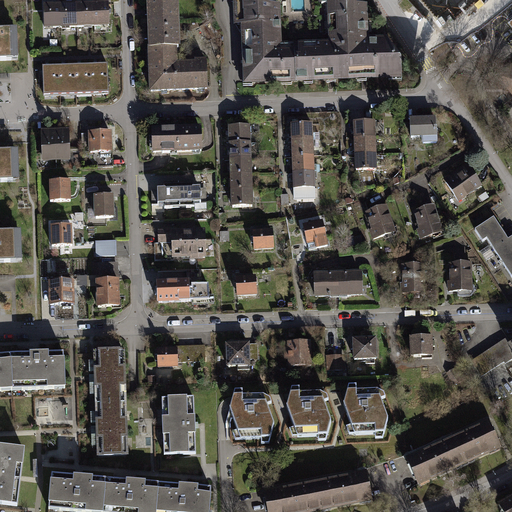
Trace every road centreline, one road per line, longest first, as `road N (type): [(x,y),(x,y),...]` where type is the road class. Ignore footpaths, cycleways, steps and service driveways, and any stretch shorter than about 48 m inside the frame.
road 1 (residential): [(233,108),(415,102),(447,92)]
road 2 (residential): [(511,315),(303,322)]
road 3 (residential): [(137,328),(132,161)]
road 4 (residential): [(303,322),(137,328)]
road 5 (residential): [(137,328),(0,331)]
road 6 (residential): [(1,115),(130,112)]
road 7 (residential): [(447,92),(511,194)]
